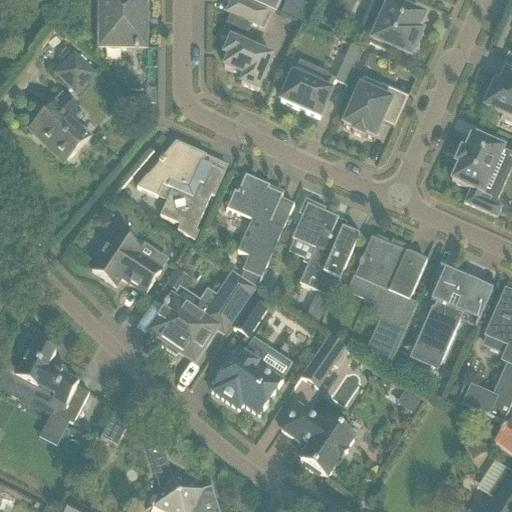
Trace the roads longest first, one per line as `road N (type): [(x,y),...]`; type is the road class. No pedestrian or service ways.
road 1 (residential): [(308,511),(230,456),(0,237)]
road 2 (residential): [(401,203),(183,109),(183,0)]
road 3 (residential): [(487,0),(401,203)]
road 4 (residential): [(511,253),(401,203)]
